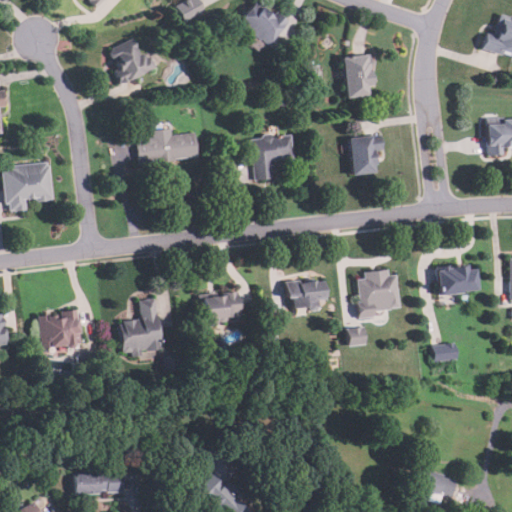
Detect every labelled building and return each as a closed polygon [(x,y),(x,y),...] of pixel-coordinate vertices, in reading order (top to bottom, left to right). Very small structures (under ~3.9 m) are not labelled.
[(182,22),(202,11),(196,0),(181,0),(173,5),(182,22)] [(254,0),(236,20),(242,26),(241,28),(262,46),(282,24),(254,0)] [(482,33),(478,50),(511,57),(511,18),(496,15),(491,35),(482,33)] [(106,49),(120,82),(152,68),(146,53),(137,56),(130,38),(106,49)] [(368,96),(365,55),(339,56),(342,98),(368,96)] [(511,147),(511,120),(484,121),(484,155),(501,155),(500,147),(511,147)] [(132,138),(134,162),(194,157),(192,132),(168,134),(168,129),(148,130),(148,137),(132,138)] [(268,179),(267,160),(288,159),(288,135),(248,137),(250,179),(268,179)] [(371,174),(371,150),(377,150),(377,136),(347,137),(347,174),(371,174)] [(0,188),(2,211),(23,209),(22,201),(48,199),(45,163),(0,165),(0,188)] [(436,292),(474,289),(472,262),(433,265),(436,292)] [(352,272),(355,316),(370,315),(370,299),(383,298),(384,306),(395,305),(393,272),(384,273),(384,270),(352,272)] [(281,279),(282,298),(288,298),(288,305),(320,304),(320,278),(281,279)] [(234,290),(196,294),(199,321),(237,317),(234,290)] [(117,351),(155,349),(153,297),(135,298),(136,318),(116,319),(117,351)] [(36,347),(76,345),(74,309),(35,311),(36,347)] [(360,342),(360,327),(345,327),(345,342),(360,342)] [(452,358),(452,342),(429,343),(429,359),(452,358)] [(411,487),(424,491),(422,499),(435,502),(437,493),(448,495),(453,477),(416,467),(411,487)] [(213,511),(246,511),(232,498),(238,493),(225,480),(220,485),(205,470),(192,483),(217,508),(213,511)] [(119,492),(119,472),(70,472),(70,492),(119,492)] [(35,511),(30,501),(4,511),(35,511)]
